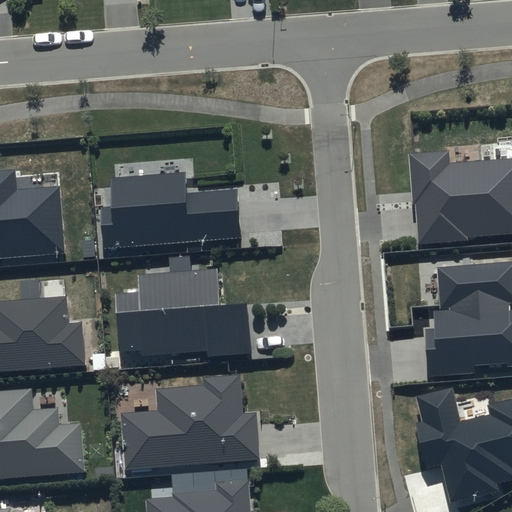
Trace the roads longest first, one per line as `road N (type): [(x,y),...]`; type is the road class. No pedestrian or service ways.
road 1 (residential): [(325,36),(360,511)]
road 2 (residential): [(325,36),(0,62)]
road 3 (residential): [(511,22),(325,36)]
